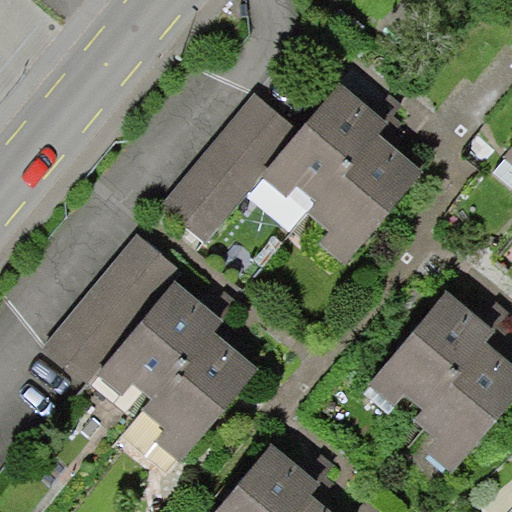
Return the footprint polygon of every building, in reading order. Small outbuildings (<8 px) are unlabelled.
[(387,122),(338,81),(298,129),(259,174),(264,178),(288,198),(299,185),(320,202),(378,133),(387,122)] [(298,129),(256,93),(160,204),(206,244),(264,178),(259,174),(298,129)] [(423,172),(378,133),(320,202),(309,214),(328,231),(318,243),(344,265),(423,172)] [(180,269),(138,234),(38,354),(80,389),(95,371),(132,326),(173,277),(180,269)] [(222,319),(173,277),(132,326),(95,371),(99,375),(123,395),(134,382),(154,399),(213,330),(222,319)] [(494,330),(446,292),(370,386),(396,406),(404,395),(422,409),(427,413),(484,342),(494,330)] [(258,369),(213,330),(154,399),(144,412),(163,428),(153,440),(179,462),(258,369)] [(511,396),(511,364),(484,342),(427,413),(422,409),(403,432),(452,471),(511,396)] [(318,482),(270,444),(215,511),(294,511),(309,494),(318,482)] [(331,511),(309,494),(294,511),(331,511)]
